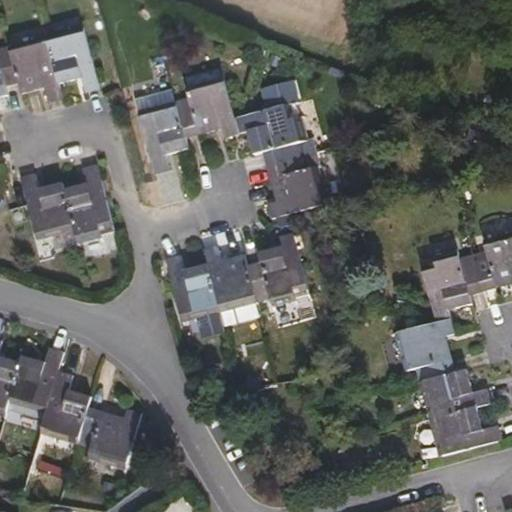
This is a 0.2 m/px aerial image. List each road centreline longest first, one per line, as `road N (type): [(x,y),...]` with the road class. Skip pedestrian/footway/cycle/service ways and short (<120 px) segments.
road 1 (residential): [(27,146),(99,126),(140,242)]
road 2 (residential): [(511,471),(332,511)]
road 3 (residential): [(0,299),(115,346),(129,362)]
road 4 (residential): [(129,362),(140,242)]
